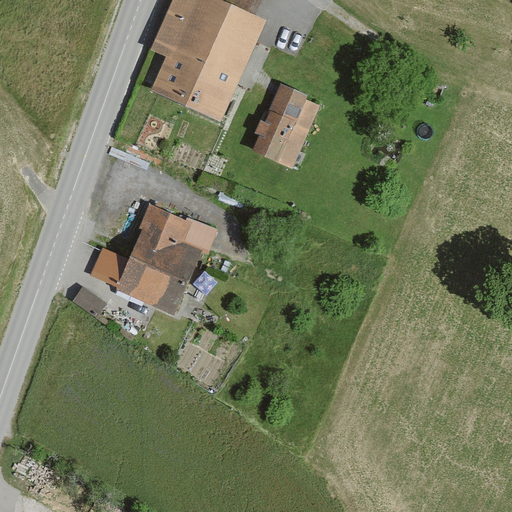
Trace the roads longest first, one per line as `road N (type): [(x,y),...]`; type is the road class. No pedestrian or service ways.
road 1 (tertiary): [(0,409),(150,0)]
road 2 (unknown): [(300,0),(406,68)]
